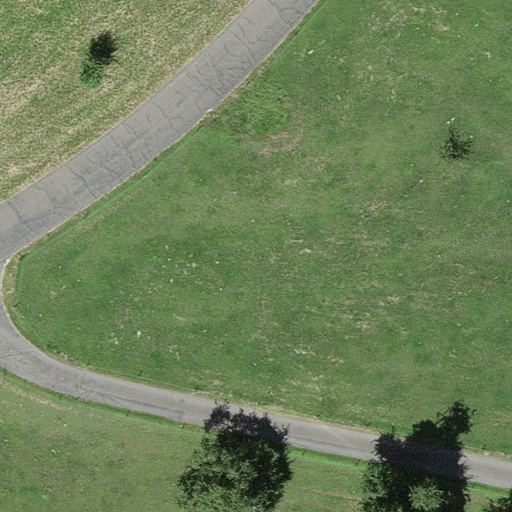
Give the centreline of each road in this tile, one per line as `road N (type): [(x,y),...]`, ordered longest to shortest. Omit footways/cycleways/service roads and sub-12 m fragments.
road 1 (track): [(511,476),(106,393),(33,365),(0,340)]
road 2 (unclassified): [(0,232),(182,104),(284,0)]
